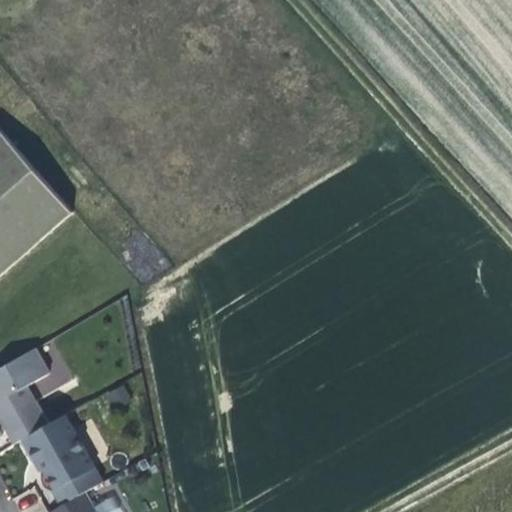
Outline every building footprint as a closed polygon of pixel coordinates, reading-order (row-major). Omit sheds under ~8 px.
[(0,275),(70,217),(0,133),(0,275)] [(51,374),(37,348),(0,370),(0,413),(4,421),(16,444),(28,438),(50,425),(37,402),(28,387),(51,374)] [(125,387),(110,395),(117,407),(132,399),(125,387)] [(28,438),(31,443),(70,421),(67,415),(50,425),(28,438)] [(70,421),(31,443),(32,446),(31,452),(36,461),(41,462),(46,470),(57,489),(55,491),(63,506),(87,492),(105,483),(96,467),(74,429),(70,421)] [(42,472),(46,470),(41,462),(36,461),(40,468),(42,472)] [(52,511),(98,511),(96,507),(87,493),(63,506),(52,511)] [(124,511),(116,496),(96,507),(98,511),(124,511)]
